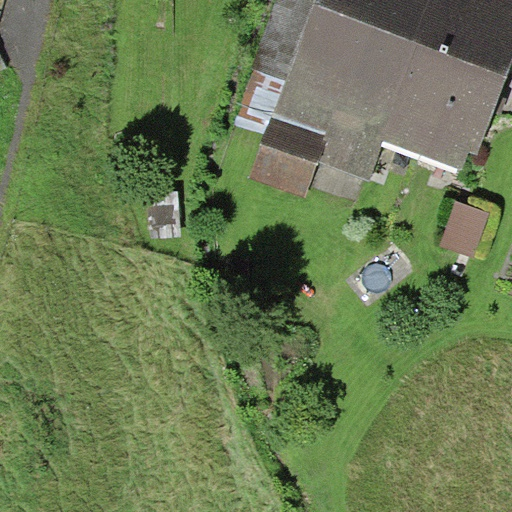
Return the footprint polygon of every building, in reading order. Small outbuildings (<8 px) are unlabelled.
[(317,0),(288,80),(270,126),(251,177),(305,197),(318,160),(369,179),(383,139),(435,0),(317,0)] [(256,68),(288,80),(317,0),(276,0),(252,67),(256,68)] [(511,0),(435,0),(383,139),(463,169),(470,152),(478,155),(511,62),(511,0)] [(288,80),(256,68),(239,114),(270,126),(288,80)] [(148,191),(150,237),(180,236),(178,190),(148,191)] [(489,213),(456,201),(440,246),(472,258),(489,213)]
